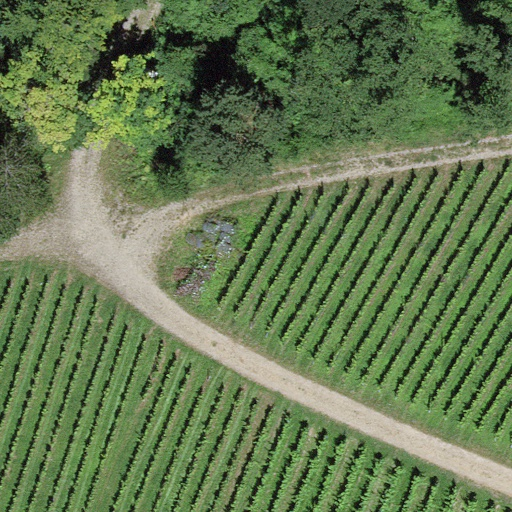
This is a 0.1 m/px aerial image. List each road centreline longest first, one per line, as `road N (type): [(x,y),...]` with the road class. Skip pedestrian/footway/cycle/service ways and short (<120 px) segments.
road 1 (track): [(511,481),(313,394),(86,269),(74,171)]
road 2 (track): [(0,239),(511,145)]
road 3 (track): [(155,0),(74,171)]
